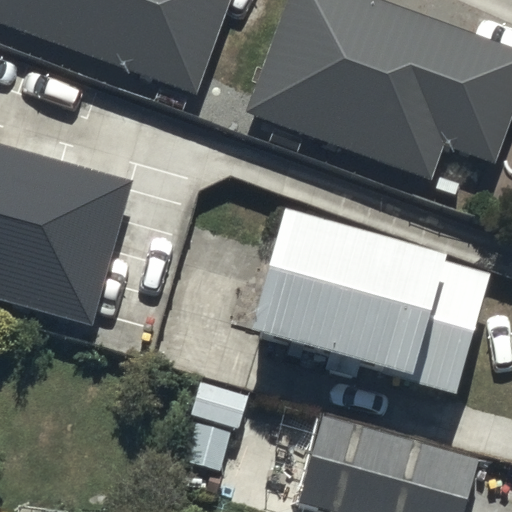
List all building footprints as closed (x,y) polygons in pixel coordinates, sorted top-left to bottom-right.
[(348,28),(311,136),(511,204),(511,71),(445,49),(441,60),(348,28)] [(78,43),(66,75),(165,112),(177,80),(78,43)] [(0,154),(0,310),(91,336),(132,192),(0,154)] [(492,287),(286,229),(251,351),(457,409),(492,287)] [(268,407),(242,495),(298,511),(466,511),(479,470),(268,407)]
